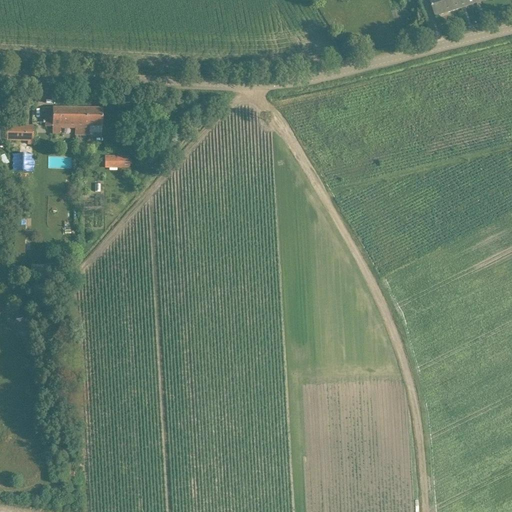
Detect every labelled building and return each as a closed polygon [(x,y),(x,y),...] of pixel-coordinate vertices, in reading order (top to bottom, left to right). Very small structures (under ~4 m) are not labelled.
[(464,7),(461,0),(430,0),(433,7),(436,17),(464,7)] [(59,126),(76,126),(85,126),(86,108),(45,108),(45,118),(45,127),(52,127),(52,134),(59,134),(59,126)] [(76,126),(75,136),(89,136),(89,126),(102,127),(102,119),(102,109),(86,108),(85,126),(76,126)] [(6,140),(33,141),(33,127),(6,126),(6,140)] [(129,168),(129,157),(104,157),(104,168),(116,168),(129,168)]
